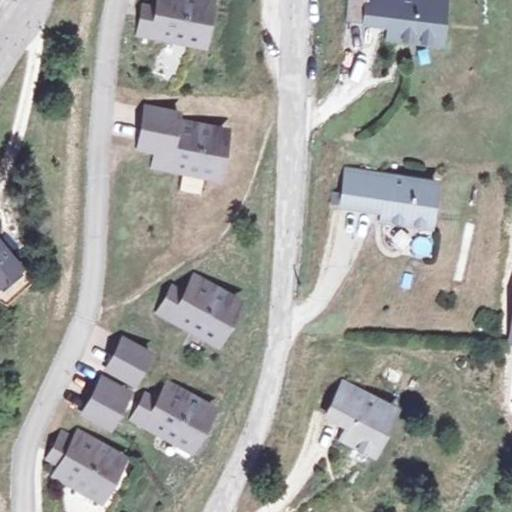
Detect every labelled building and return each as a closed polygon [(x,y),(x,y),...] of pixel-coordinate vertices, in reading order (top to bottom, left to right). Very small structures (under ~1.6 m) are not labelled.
[(209,49),(212,35),(218,1),(212,0),(169,0),(167,12),(154,10),(150,26),(148,37),(209,49)] [(372,0),(370,25),(393,27),(392,40),(443,44),(446,0),(442,0),(372,0)] [(186,116),(154,110),(147,150),(164,154),(161,169),(222,181),(231,134),(185,125),(186,116)] [(438,185),(350,171),(345,206),(382,212),(381,219),(431,227),(438,185)] [(0,252),(0,282),(15,269),(0,252)] [(190,297),(178,290),(164,316),(219,346),(242,304),(199,280),(190,297)] [(153,356),(127,341),(110,370),(137,385),(153,356)] [(128,400),(102,385),(101,386),(128,401),(128,400)] [(128,401),(101,386),(85,414),(111,429),(128,401)] [(213,411),(171,386),(161,404),(149,397),(142,409),(197,440),(213,411)] [(330,420),(348,429),(343,440),(374,456),(396,412),(345,387),(330,420)] [(197,440),(142,409),(135,422),(189,453),(197,440)] [(76,441),(64,434),(49,459),(61,465),(55,476),(97,500),(122,458),(80,434),(76,441)]
